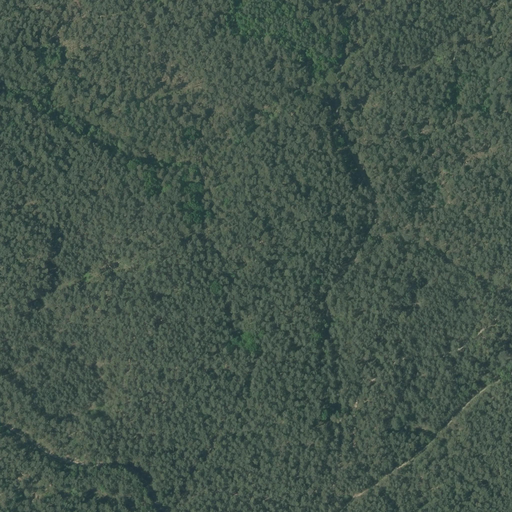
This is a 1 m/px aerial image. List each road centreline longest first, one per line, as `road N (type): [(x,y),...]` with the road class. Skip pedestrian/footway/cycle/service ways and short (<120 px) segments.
road 1 (track): [(348,61),(208,154),(205,226),(225,270),(234,322),(257,343),(236,428),(192,492)]
road 2 (unknown): [(339,468),(355,443),(348,411),(388,365),(453,350),(499,312),(511,316)]
road 3 (track): [(511,374),(342,511)]
road 4 (track): [(158,502),(137,472),(75,467),(0,424)]
road 5 (track): [(339,468),(292,483),(269,503),(192,492),(175,511)]
